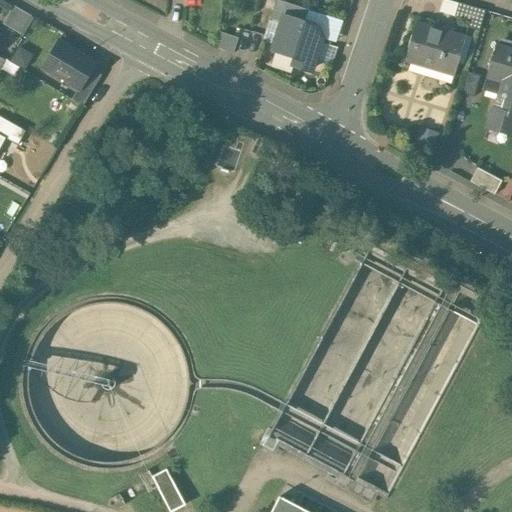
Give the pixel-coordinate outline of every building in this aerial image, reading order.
[(310,10),(280,0),(275,0),(269,20),(282,24),(284,16),(305,23),(310,10)] [(485,10),(459,2),(455,16),(481,24),(485,10)] [(32,17),(14,7),(7,20),(12,22),(9,27),(21,34),(20,36),(22,37),(34,17),(32,16),(32,17)] [(305,23),(284,16),(282,24),(274,49),(297,57),(294,65),(310,70),(323,29),(305,23)] [(466,36),(417,22),(411,40),(417,42),(412,57),(456,71),(466,36)] [(223,31),(218,47),(235,52),(240,36),(223,31)] [(95,63),(59,41),(43,68),(78,89),(79,89),(91,69),(95,63)] [(511,49),(496,45),(486,77),(504,83),(511,84),(511,49)] [(15,59),(28,66),(35,52),(22,46),(15,59)] [(91,69),(79,89),(78,89),(72,99),(83,106),(101,75),(91,69)] [(480,75),(467,72),(461,93),(474,97),(480,75)] [(511,84),(504,83),(500,97),(496,96),(487,127),(511,135),(511,133),(511,84)] [(502,180),(477,167),(470,181),(494,195),(502,180)] [(184,505),(166,469),(152,476),(151,477),(157,487),(170,511),(184,505)] [(149,470),(139,475),(142,481),(148,492),(157,487),(151,477),(152,476),(149,470)] [(142,481),(119,493),(125,504),(148,492),(142,481)] [(300,492),(285,484),(279,497),(293,504),(300,492)] [(119,493),(109,498),(107,505),(117,508),(125,504),(119,493)] [(279,497),(278,497),(270,511),(307,511),(293,504),(279,497)]
